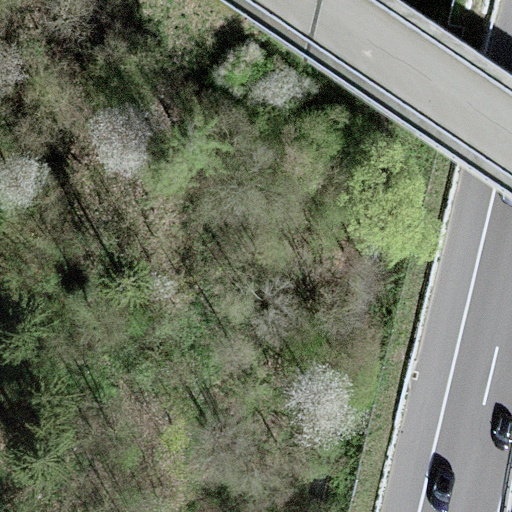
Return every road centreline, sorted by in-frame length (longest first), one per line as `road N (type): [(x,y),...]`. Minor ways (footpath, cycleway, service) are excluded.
road 1 (unclassified): [(511,132),(315,0)]
road 2 (motorway): [(511,286),(459,511)]
